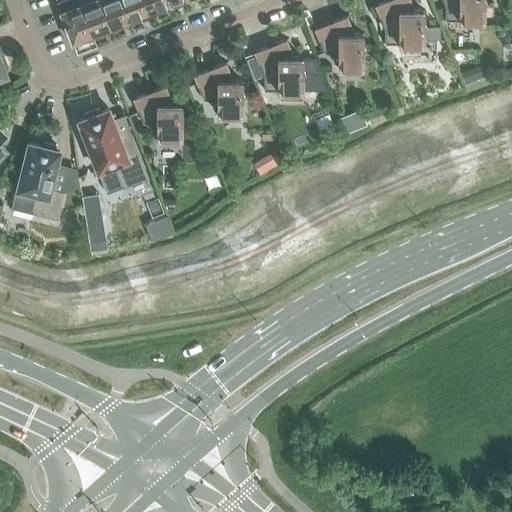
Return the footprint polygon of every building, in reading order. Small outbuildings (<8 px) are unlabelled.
[(77,0),(78,4),(90,34),(110,27),(99,0),(77,0)] [(99,0),(110,27),(129,20),(129,21),(130,20),(122,0),(99,0)] [(143,0),(122,0),(130,20),(149,13),(143,0)] [(143,0),(149,13),(167,6),(164,0),(143,0)] [(384,28),(384,43),(400,43),(400,51),(419,51),(419,43),(422,43),(422,10),(413,10),(409,0),(386,0),(375,5),(384,28)] [(442,0),(445,6),(445,19),(483,20),(482,0),(442,0)] [(90,34),(78,4),(59,11),(71,42),(90,34)] [(324,52),(337,52),(337,66),(361,66),(361,33),(353,33),(346,16),(314,28),(324,52)] [(263,75),(263,89),(279,89),(279,98),(298,98),(298,89),(301,89),(301,56),(292,56),(286,39),(254,51),(263,75)] [(216,98),(216,113),(240,113),(240,79),(232,79),(225,62),(193,74),(203,99),(216,98)] [(483,65),(460,73),(464,84),(487,75),(483,65)] [(142,122),(156,122),(156,136),(159,136),(159,145),(177,145),(177,136),(180,136),(180,103),(171,103),(165,85),(133,98),(142,122)] [(85,116),(78,119),(106,192),(123,186),(147,176),(130,134),(119,138),(112,119),(108,108),(100,111),(99,107),(84,112),(85,116)] [(28,142),(12,207),(31,212),(56,218),(62,192),(49,189),(54,168),(59,149),(55,148),(56,145),(43,141),(42,145),(28,142)] [(273,149),(263,155),(270,167),(280,161),(273,149)] [(102,216),(85,219),(90,248),(106,246),(102,216)] [(164,216),(144,224),(150,239),(170,231),(164,216)]
